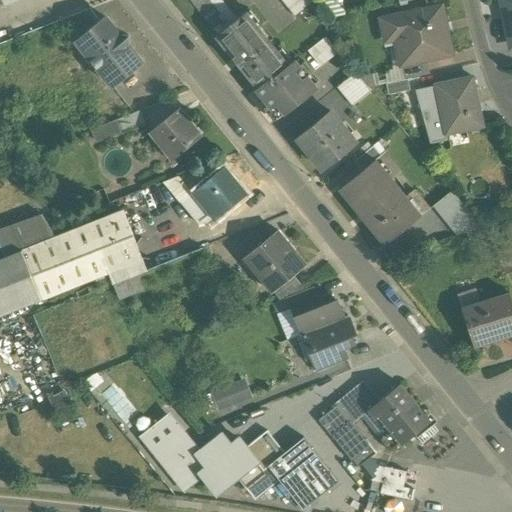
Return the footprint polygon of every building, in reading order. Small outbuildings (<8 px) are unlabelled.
[(237,18),(222,0),(191,0),(218,33),(237,18)] [(312,0),(280,0),(295,17),(313,1),(312,0)] [(511,0),(501,0),(505,18),(509,17),(511,30),(511,0)] [(440,5),(382,19),(386,39),(394,37),(401,64),(426,58),(451,52),(440,5)] [(90,9),(67,18),(82,37),(101,22),(90,9)] [(218,33),(215,36),(257,88),(272,76),(273,78),(289,65),(245,11),(218,33)] [(120,34),(106,18),(101,22),(82,37),(77,41),(111,85),(141,61),(127,44),(128,43),(129,34),(121,33),(120,34)] [(315,44),(326,60),(338,51),(328,36),(315,44)] [(426,58),(401,64),(404,80),(408,79),(430,74),(426,58)] [(289,65),(273,78),(272,76),(257,88),(255,90),(276,117),(314,87),(294,62),(289,65)] [(356,72),(337,87),(352,105),(370,90),(356,72)] [(472,77),(435,85),(436,86),(446,135),(481,128),(473,94),(476,93),(472,77)] [(404,80),(387,83),(390,96),(411,91),(408,79),(404,80)] [(448,141),(446,135),(436,86),(415,91),(430,145),(448,141)] [(180,109),(151,131),(173,159),(202,137),(180,109)] [(329,110),(296,136),(322,168),(354,143),(329,110)] [(140,111),(116,121),(121,133),(144,123),(140,111)] [(116,121),(91,130),(96,143),(121,133),(116,121)] [(373,146),(354,161),(362,171),(376,159),(381,155),(373,146)] [(421,216),(376,159),(362,171),(339,189),(385,245),(421,216)] [(224,168),(198,190),(221,218),(249,195),(242,187),(240,188),(224,168)] [(198,190),(181,203),(200,226),(216,222),(221,218),(198,190)] [(452,191),(433,206),(457,235),(481,227),(452,191)] [(126,210),(25,251),(44,300),(110,273),(115,284),(139,274),(148,270),(126,210)] [(294,245),(283,232),(249,260),(276,293),(278,291),(297,276),(309,266),(292,246),(294,245)] [(511,249),(498,253),(505,274),(511,272),(511,249)] [(25,251),(0,261),(0,317),(44,300),(25,251)] [(139,274),(115,284),(121,299),(145,290),(139,274)] [(297,276),(278,291),(283,298),(307,289),(297,276)] [(313,287),(288,297),(292,308),(318,298),(313,287)] [(318,298),(292,308),(303,334),(345,317),(345,316),(338,300),(334,301),(331,293),(318,298)] [(511,300),(509,293),(462,308),(474,348),(511,335),(511,300)] [(345,317),(303,334),(296,336),(306,362),(313,359),(313,360),(343,348),(355,343),(352,334),(356,333),(349,315),(345,316),(345,317)] [(343,348),(313,360),(318,371),(348,359),(343,348)] [(368,379),(349,395),(357,404),(375,389),(368,379)] [(245,380),(212,394),(219,409),(252,396),(245,380)] [(434,422),(403,383),(383,398),(371,408),(372,410),(379,419),(383,415),(395,430),(384,438),(394,452),(405,443),(407,445),(434,422)] [(375,389),(357,404),(366,415),(372,410),(371,408),(383,398),(375,389)] [(54,393),(58,422),(74,419),(70,391),(54,393)] [(357,404),(349,395),(338,404),(354,424),(366,415),(357,404)] [(334,439),(351,426),(336,407),(319,420),(334,439)] [(185,489),(203,475),(210,469),(198,454),(173,421),(148,440),(185,489)] [(268,432),(247,448),(258,462),(237,478),(255,501),(280,481),(303,511),(340,482),(305,438),(285,454),(268,432)] [(222,436),(198,454),(210,469),(203,475),(218,493),(237,478),(258,462),(247,448),(240,439),(231,446),(222,436)] [(376,454),(369,444),(352,457),(360,467),(376,454)] [(408,472),(377,465),(374,480),(385,483),(383,494),(413,501),(416,490),(405,487),(408,472)]
